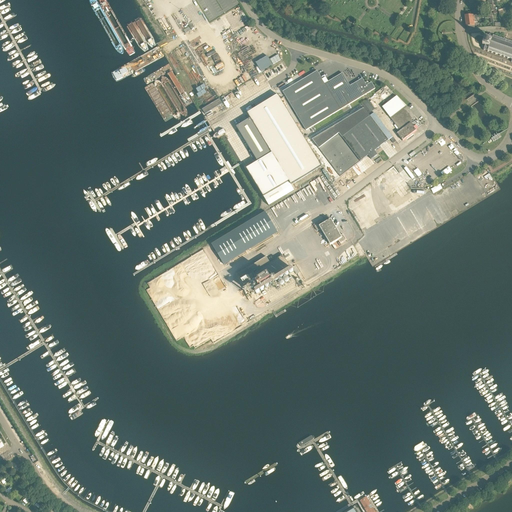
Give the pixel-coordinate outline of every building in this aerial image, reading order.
[(493,5),(489,6),(484,7),(486,16),(493,16),(491,12),(494,11),(494,10),(493,7),(493,5)] [(477,15),(465,15),(467,29),(475,29),(475,28),(474,26),(475,26),(475,23),(478,22),(477,20),(477,16),(477,15)] [(501,38),(498,37),(498,36),(497,36),(497,37),(494,36),(494,35),(493,35),(493,36),(490,35),(490,34),(489,33),(489,34),(488,34),(488,35),(489,35),(488,38),(485,37),(482,45),(485,46),(484,49),(483,49),(484,50),(483,50),(484,51),(485,50),(487,51),(487,52),(488,52),(488,51),(491,53),(492,54),(492,53),(495,54),(495,55),(496,55),(496,54),(500,56),(499,56),(500,57),(501,56),(504,57),(503,58),(504,58),(504,57),(507,58),(507,59),(508,60),(508,59),(511,60),(511,61),(511,62),(511,42),(510,42),(510,41),(509,40),(509,41),(506,40),(506,39),(505,39),(505,40),(502,39),(502,38),(501,38)] [(261,72),(269,67),(281,60),(278,55),(269,60),(267,56),(256,63),(261,72)] [(342,73),(325,84),(317,71),(283,92),(306,131),(375,89),(371,83),(369,84),(368,83),(366,82),(365,83),(362,79),(350,86),(342,73)] [(251,118),(236,127),(258,162),(272,153),(290,184),(322,166),(278,95),(247,113),(251,118)] [(421,125),(407,106),(398,95),(382,107),(391,118),(400,130),(397,133),(403,141),(416,130),(421,125)] [(370,102),(370,103),(368,100),(364,102),(370,112),(374,109),(370,102)] [(370,115),(370,116),(364,108),(312,140),(319,147),(340,176),(368,155),(371,160),(378,155),(375,151),(389,140),(370,115)] [(405,182),(414,177),(408,167),(399,172),(405,182)] [(483,187),(489,184),(493,181),(487,171),(477,177),(483,187)] [(459,181),(444,190),(447,195),(462,186),(459,181)] [(263,198),(268,207),(286,196),(280,188),(263,198)] [(395,202),(401,197),(396,191),(389,196),(395,202)] [(224,265),(278,232),(265,212),(232,232),(212,244),(224,265)] [(355,215),(358,223),(368,219),(366,212),(355,215)] [(340,244),(346,240),(343,235),(341,236),(331,220),(324,223),(324,222),(323,222),(322,221),(314,226),(317,231),(321,229),(321,231),(330,245),(338,240),(340,244)] [(266,257),(246,269),(238,275),(241,281),(248,292),(253,289),(256,294),(293,271),(284,255),(271,263),(266,257)]
